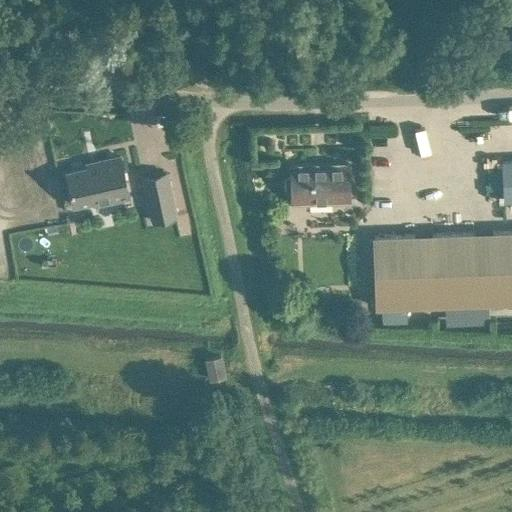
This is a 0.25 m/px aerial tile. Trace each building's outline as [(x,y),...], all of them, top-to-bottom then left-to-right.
[(41,0),(32,0),(31,7),(41,9),(43,0),(41,0)] [(511,125),(503,126),(504,146),(511,145),(511,125)] [(85,166),(66,170),(74,203),(95,198),(94,194),(109,191),(110,200),(129,196),(120,155),(97,160),(97,163),(85,166)] [(511,199),(511,159),(502,160),(504,200),(511,199)] [(10,161),(12,214),(55,213),(53,160),(10,161)] [(314,164),(290,165),(291,178),(286,178),(286,190),(291,190),(292,203),(309,202),(309,200),(331,199),(332,201),(349,201),(348,163),(324,164),(324,165),(314,166),(314,164)] [(166,172),(143,177),(152,220),(176,215),(166,172)] [(511,229),(373,235),(376,307),(511,301),(511,229)] [(150,258),(170,256),(169,247),(149,249),(150,258)] [(175,258),(150,262),(152,271),(177,267),(175,258)] [(151,296),(176,292),(174,282),(150,287),(151,296)] [(221,355),(205,358),(210,379),(225,375),(221,355)]
